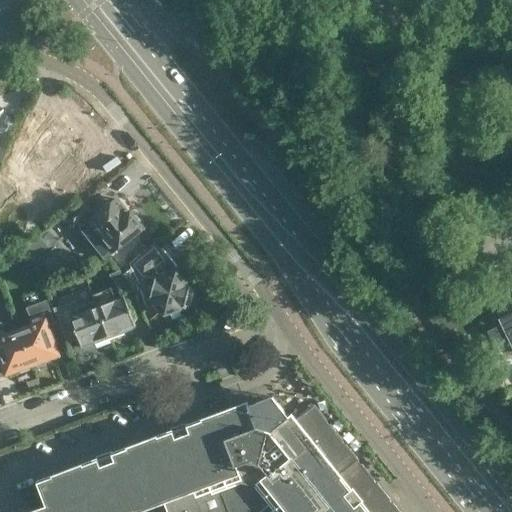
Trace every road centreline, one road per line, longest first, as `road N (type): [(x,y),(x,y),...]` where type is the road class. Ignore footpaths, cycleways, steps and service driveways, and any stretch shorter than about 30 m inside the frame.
road 1 (secondary): [(71,0),(487,511)]
road 2 (secondary): [(511,490),(149,43)]
road 3 (residential): [(272,330),(251,278),(93,89),(0,39)]
road 4 (residential): [(511,29),(289,20),(184,27)]
road 5 (residential): [(0,427),(272,330)]
road 6 (residential): [(411,511),(272,330)]
